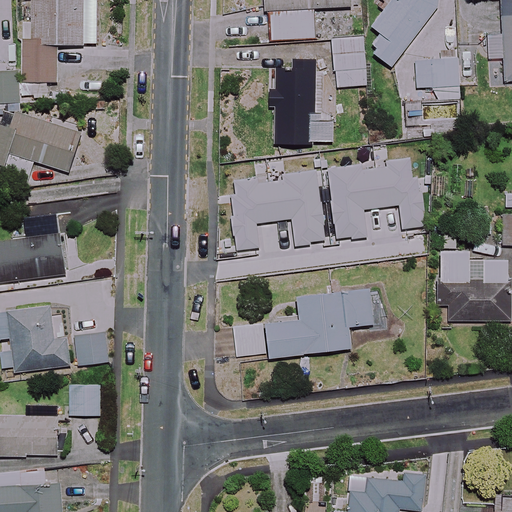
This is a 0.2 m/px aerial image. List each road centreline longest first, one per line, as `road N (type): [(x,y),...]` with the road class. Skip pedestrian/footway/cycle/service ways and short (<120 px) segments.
road 1 (residential): [(171,0),(161,445)]
road 2 (residential): [(511,405),(161,445)]
